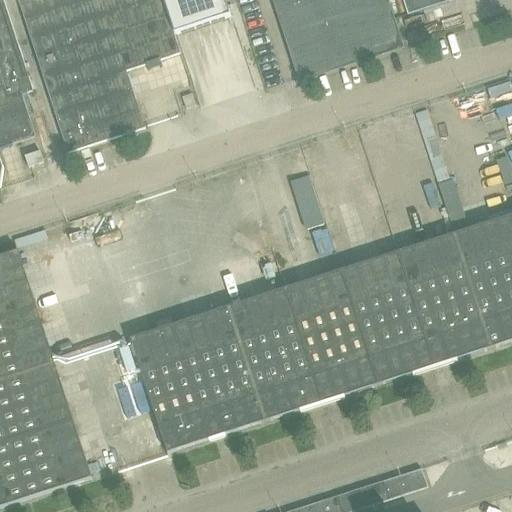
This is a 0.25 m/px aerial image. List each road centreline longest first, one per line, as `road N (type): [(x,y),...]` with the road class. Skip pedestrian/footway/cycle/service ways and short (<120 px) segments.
road 1 (unclassified): [(0,220),(511,54)]
road 2 (unclassified): [(202,511),(511,409)]
road 3 (unknown): [(390,93),(432,219)]
road 4 (unknown): [(152,171),(192,290)]
